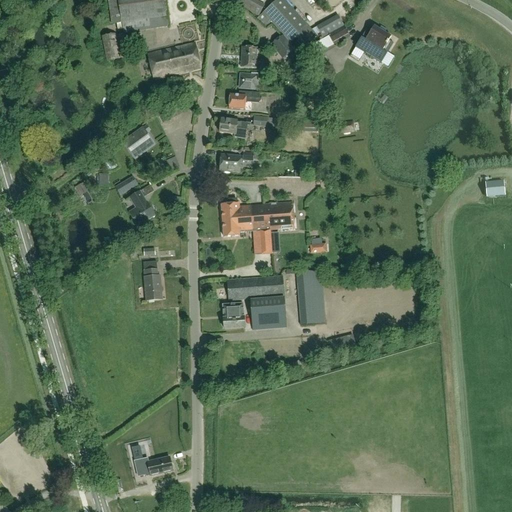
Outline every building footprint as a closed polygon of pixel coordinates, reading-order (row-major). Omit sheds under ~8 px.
[(107,0),(111,26),(122,25),(123,34),(168,27),(164,0),(107,0)] [(255,0),(241,0),(238,6),(258,17),(265,5),(255,0)] [(283,0),(278,0),(263,13),(257,19),(264,28),(271,22),(288,41),(290,40),(292,42),(296,38),(304,47),(316,36),(311,30),(306,25),(283,0)] [(337,16),(319,26),(316,28),(322,39),(324,38),(343,28),(344,27),(337,16)] [(343,28),(324,38),(327,44),(332,42),(333,43),(348,34),(344,27),(343,28)] [(367,28),(355,48),(380,64),(393,44),(389,41),(391,38),(373,27),(371,30),(367,28)] [(119,59),(118,54),(114,35),(102,37),(107,62),(119,59)] [(283,37),(271,46),(282,60),(294,51),(283,37)] [(154,80),(200,69),(194,44),(148,55),(154,80)] [(241,69),(256,69),(257,49),(242,48),(241,69)] [(239,89),(256,90),(257,74),(251,74),(251,76),(240,75),(239,89)] [(260,94),(239,92),(239,96),(230,95),(229,109),(244,110),(245,103),(259,104),(260,94)] [(271,118),(266,118),(253,117),(253,127),(265,128),(271,129),(271,128),(275,128),(276,120),(271,119),(271,118)] [(247,124),(237,123),(237,122),(221,119),(219,133),(234,135),(234,138),(245,139),(247,124)] [(303,122),(303,133),(317,133),(317,122),(303,122)] [(353,122),(339,124),(340,135),(354,133),(353,122)] [(126,142),(135,154),(151,142),(145,134),(143,130),(126,142)] [(260,162),(260,154),(243,153),(242,162),(253,163),(253,161),(260,162)] [(221,156),(219,172),(239,173),(240,157),(221,156)] [(308,188),(315,185),(313,179),(306,182),(308,188)] [(504,182),(485,183),(487,197),(505,196),(504,182)] [(133,227),(136,226),(137,227),(155,216),(146,203),(140,192),(129,198),(136,209),(129,213),(133,220),(130,222),(133,227)] [(229,200),(229,205),(222,206),(224,237),(239,236),(239,233),(260,232),(262,255),(272,254),(270,231),(295,229),(293,203),(240,207),(239,203),(237,203),(237,200),(229,200)] [(328,245),(310,246),(310,254),(329,253),(328,245)] [(160,277),(156,277),(155,270),(144,271),(144,278),(146,302),(162,301),(160,277)] [(300,327),(325,325),(321,275),(305,272),(296,273),(300,327)] [(228,302),(250,300),(253,331),(286,329),(283,278),(227,282),(228,302)] [(224,330),(244,329),(243,305),(222,306),(224,330)] [(356,353),(352,336),(329,342),(332,358),(356,353)] [(132,438),(134,444),(145,439),(143,434),(132,438)] [(125,457),(127,462),(138,458),(136,453),(125,457)] [(169,459),(147,463),(136,466),(139,480),(150,477),(172,472),(169,459)]
